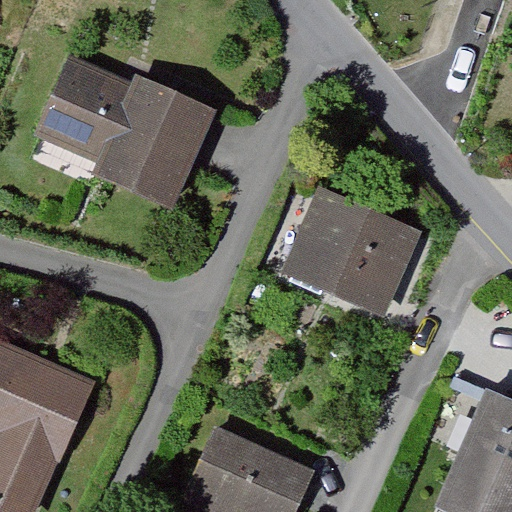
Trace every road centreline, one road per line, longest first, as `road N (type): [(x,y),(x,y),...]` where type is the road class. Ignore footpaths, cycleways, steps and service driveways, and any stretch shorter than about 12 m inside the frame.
road 1 (residential): [(478,221),(352,511)]
road 2 (residential): [(320,42),(197,310)]
road 3 (residential): [(320,42),(478,221)]
road 4 (residential): [(197,310),(107,511)]
road 5 (residential): [(197,310),(0,260)]
